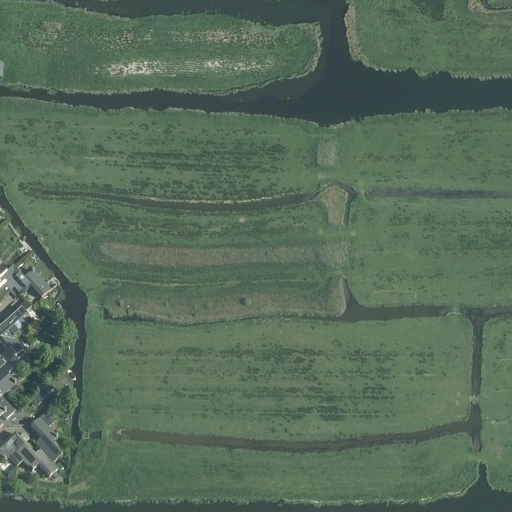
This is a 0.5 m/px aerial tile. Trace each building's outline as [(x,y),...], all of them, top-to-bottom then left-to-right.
[(8,284),(13,280),(19,274),(13,268),(7,273),(1,266),(0,265),(0,295),(3,299),(11,293),(5,287),(8,284)] [(41,300),(51,291),(34,273),(33,272),(31,273),(24,280),(19,274),(13,280),(25,294),(30,288),(41,300)] [(25,315),(31,309),(25,303),(12,315),(17,321),(6,331),(15,341),(33,324),(33,323),(32,322),(25,315)] [(0,344),(7,352),(1,357),(0,357),(0,371),(8,364),(13,371),(19,366),(20,365),(14,359),(21,353),(22,353),(24,351),(23,350),(15,341),(6,331),(0,325),(0,344)] [(0,399),(16,385),(8,376),(13,371),(8,364),(0,371),(0,399)] [(56,384),(54,381),(30,403),(35,408),(42,402),(42,401),(55,389),(53,386),(56,384)] [(57,437),(56,436),(49,428),(55,423),(46,413),(31,427),(41,439),(35,445),(41,451),(40,451),(53,465),(62,456),(52,444),(56,440),(58,439),(56,437),(57,437)] [(33,425),(27,418),(22,422),(25,426),(31,426),(33,425)] [(15,453),(25,445),(16,435),(4,446),(0,441),(0,456),(5,462),(9,459),(17,467),(23,462),(15,453)] [(58,471),(53,465),(40,451),(35,456),(25,445),(15,453),(23,462),(32,472),(38,467),(49,479),(58,471)]
